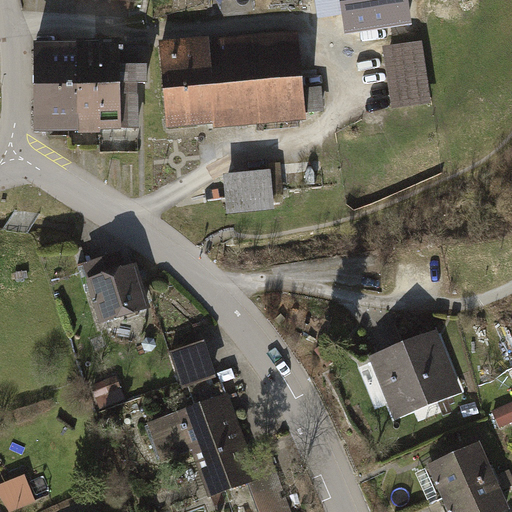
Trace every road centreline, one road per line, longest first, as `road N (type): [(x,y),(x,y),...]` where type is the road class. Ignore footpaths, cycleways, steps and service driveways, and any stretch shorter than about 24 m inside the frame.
road 1 (residential): [(16,153),(213,286),(287,391),(347,511)]
road 2 (track): [(213,286),(264,282),(370,302),(443,301)]
road 3 (residential): [(16,153),(6,0)]
